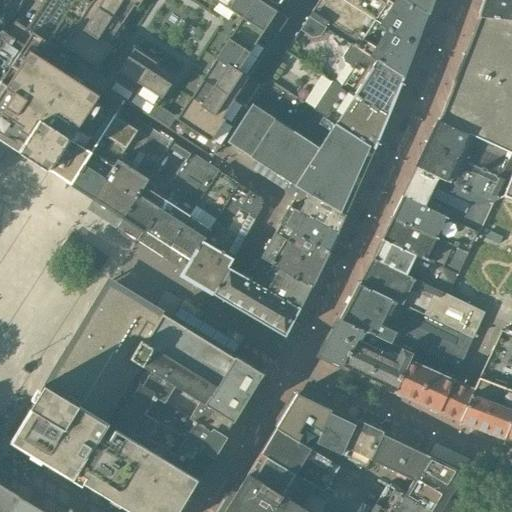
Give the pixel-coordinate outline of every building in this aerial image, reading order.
[(11,19),(22,0),(0,0),(0,11),(1,12),(11,19)] [(256,29),(210,0),(44,0),(29,24),(23,33),(29,37),(24,44),(0,82),(0,136),(33,158),(53,172),(71,184),(125,100),(185,139),(191,128),(209,140),(262,59),(256,29)] [(347,0),(319,0),(309,16),(405,77),(416,44),(347,0)] [(347,0),(416,44),(427,12),(409,0),(347,0)] [(409,0),(427,12),(431,0),(409,0)] [(511,0),(484,0),(482,6),(480,14),(508,18),(509,8),(509,0),(511,0)] [(504,195),(511,198),(511,18),(508,18),(480,14),(439,118),(511,151),(511,172),(509,181),(504,195)] [(284,54),(316,73),(388,116),(405,77),(309,16),(284,54)] [(3,31),(0,34),(0,82),(24,44),(3,31)] [(284,54),(268,79),(375,147),(388,116),(316,73),(284,54)] [(346,213),(375,147),(268,79),(228,141),(300,188),(346,213)] [(73,184),(95,198),(145,122),(122,108),(73,184)] [(511,151),(439,118),(427,143),(503,178),(509,181),(511,172),(511,151)] [(173,141),(145,122),(95,198),(123,217),(173,141)] [(194,154),(173,141),(123,217),(120,224),(139,236),(143,230),(145,232),(194,154)] [(502,182),(503,178),(427,143),(416,166),(492,202),(498,199),(497,196),(503,183),(502,182)] [(218,170),(194,154),(145,232),(170,247),(218,170)] [(416,166),(403,194),(479,230),(492,202),(416,166)] [(240,184),(218,170),(170,247),(191,260),(240,184)] [(260,197),(240,184),(191,260),(182,274),(213,293),(229,265),(262,207),(260,197)] [(300,188),(290,205),(337,232),(346,213),(300,188)] [(403,194),(393,215),(468,252),(479,230),(403,194)] [(290,205),(281,222),(329,249),(337,232),(290,205)] [(458,274),(468,252),(393,215),(382,237),(458,274)] [(311,285),(329,249),(281,222),(261,257),(311,285)] [(489,230),(486,237),(499,244),(503,236),(489,230)] [(372,257),(449,293),(458,274),(382,237),(372,257)] [(261,257),(249,278),(300,307),(311,285),(261,257)] [(448,294),(449,293),(372,257),(359,282),(473,337),(485,312),(448,294)] [(241,272),(229,265),(213,293),(226,300),(243,311),(285,336),(300,307),(249,278),(241,272)] [(143,290),(116,274),(48,386),(45,384),(29,412),(13,440),(71,474),(102,420),(129,373),(126,372),(101,356),(132,308),(143,290)] [(459,366),(473,337),(359,282),(341,317),(413,353),(416,346),(459,366)] [(239,343),(177,306),(170,318),(169,320),(146,306),(142,313),(132,308),(101,356),(126,372),(132,363),(134,359),(137,361),(141,363),(145,366),(151,370),(233,419),(260,375),(230,357),(232,356),(239,343)] [(396,390),(410,359),(413,353),(341,317),(321,355),(396,390)] [(505,437),(511,419),(511,331),(502,328),(475,388),(461,420),(505,437)] [(454,379),(410,359),(396,390),(440,411),(445,413),(461,420),(475,388),(474,388),(460,381),(454,379)] [(151,370),(141,386),(223,437),(234,420),(233,419),(151,370)] [(210,459),(223,437),(141,386),(134,398),(161,414),(155,425),(210,459)] [(277,427),(313,449),(317,442),(332,408),(303,394),(295,396),(277,427)] [(210,459),(155,425),(161,414),(134,398),(115,428),(198,478),(210,459)] [(317,442),(337,451),(341,453),(358,420),(332,408),(317,442)] [(367,410),(363,419),(385,429),(388,420),(367,410)] [(177,511),(199,478),(198,478),(115,428),(110,424),(102,420),(71,474),(78,478),(133,511),(177,511)] [(367,465),(371,458),(383,432),(358,420),(341,453),(367,465)] [(332,460),(313,449),(277,427),(261,452),(316,486),(332,460)] [(383,432),(371,458),(413,479),(415,479),(430,455),(383,432)] [(297,502),(304,506),(316,486),(261,452),(248,472),(297,502)] [(413,479),(405,493),(436,511),(440,511),(462,475),(457,473),(459,469),(430,455),(415,479),(413,479)] [(223,511),(291,511),(297,502),(248,472),(223,511)] [(0,511),(10,511),(21,496),(0,482),(0,511)] [(436,511),(405,493),(387,483),(376,503),(392,511),(436,511)] [(21,496),(10,511),(46,511),(21,496)] [(313,511),(304,506),(297,502),(291,511),(313,511)] [(374,506),(370,511),(392,511),(376,503),(374,506)]
